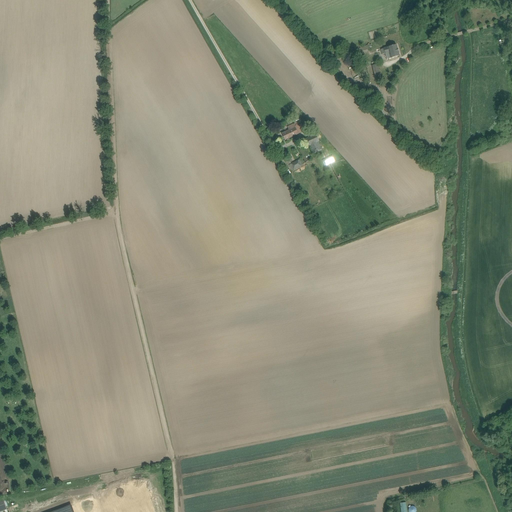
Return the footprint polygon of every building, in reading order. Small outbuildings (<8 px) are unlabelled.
[(370,50),(369,48),(372,47),(371,44),(352,51),(354,56),(359,54),(370,50)] [(391,58),(399,56),(396,45),(383,48),(385,54),(387,59),(391,58)] [(302,124),(299,125),(297,122),(287,127),(289,130),(282,134),(285,140),(305,131),(302,124)] [(316,143),(319,141),(316,134),(305,139),(308,146),(310,146),(313,154),(320,150),(316,143)] [(296,161),(295,162),(293,163),(290,165),(292,169),(293,171),(303,165),(300,159),(296,161)] [(137,481),(110,490),(112,496),(106,498),(110,511),(155,511),(147,483),(138,486),(137,481)]
